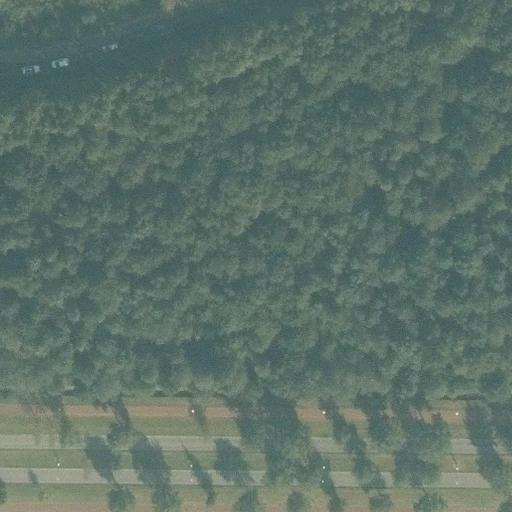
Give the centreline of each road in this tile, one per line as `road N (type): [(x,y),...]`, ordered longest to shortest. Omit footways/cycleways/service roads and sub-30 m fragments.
road 1 (secondary): [(0,474),(511,482)]
road 2 (secondary): [(511,450),(0,444)]
road 3 (unclassified): [(0,63),(35,66),(212,0)]
